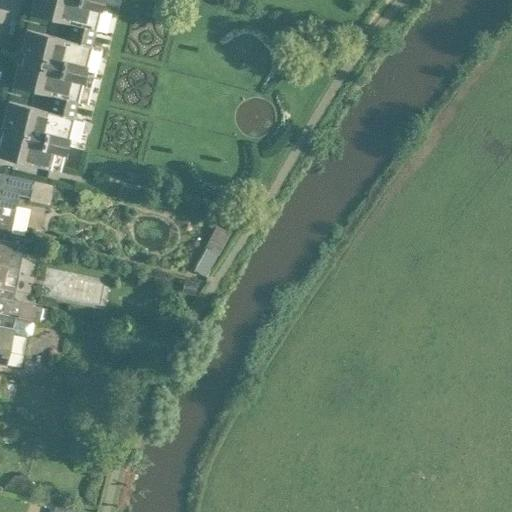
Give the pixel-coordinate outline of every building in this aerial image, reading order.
[(29,0),(28,10),(90,25),(96,0),(29,0)] [(22,25),(9,82),(75,96),(88,40),(22,25)] [(6,97),(0,123),(0,152),(58,165),(70,111),(6,97)] [(0,190),(27,197),(32,179),(0,170),(0,190)] [(197,276),(215,230),(200,224),(183,270),(197,276)] [(0,284),(14,288),(25,244),(0,237),(0,284)] [(0,363),(4,364),(13,325),(0,322),(0,363)]
